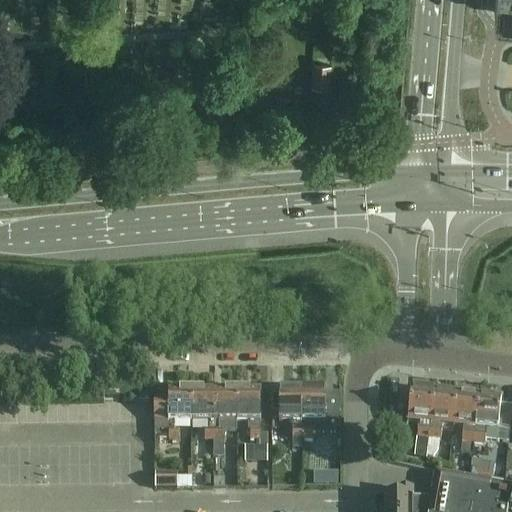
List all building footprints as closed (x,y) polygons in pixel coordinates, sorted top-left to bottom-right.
[(511,0),(494,0),(493,13),(511,14),(511,0)] [(328,87),(329,65),(314,64),(312,86),(328,87)] [(410,390),(407,423),(419,424),(417,440),(428,441),(433,393),(410,390)] [(168,400),(154,400),(154,424),(168,424),(168,443),(178,443),(178,433),(173,433),(173,424),(191,424),(191,391),(168,391),(168,400)] [(214,391),(191,391),(191,424),(209,424),(209,432),(204,432),(204,443),(214,443),(214,424),(214,391)] [(237,391),(214,391),(214,424),(214,443),(224,443),(224,432),(237,432),(237,424),(237,391)] [(260,391),(237,391),(237,424),(254,424),(254,432),(250,432),(250,443),(259,443),(259,424),(260,424),(260,391)] [(292,424),(292,432),(292,443),(302,442),(302,391),(278,391),(278,424),(292,424)] [(325,391),(302,391),(302,442),(302,443),(312,443),(312,423),(324,423),(324,431),(340,432),(339,395),(325,395),(325,391)] [(441,426),(452,427),(455,395),(433,393),(428,441),(440,442),(441,426)] [(461,445),(473,446),(478,397),(455,395),(452,427),(462,428),(461,445)] [(61,413),(120,413),(119,396),(61,397),(61,413)] [(511,409),(511,408),(500,408),(501,400),(478,397),(473,446),(484,447),(486,431),(497,432),(496,443),(508,445),(511,409)] [(267,448),(255,448),(255,464),(267,464),(267,448)] [(471,462),(470,474),(492,479),(494,466),(471,462)] [(507,511),(511,487),(488,483),(441,474),(435,473),(430,500),(427,511),(507,511)] [(177,475),(154,475),(154,484),(154,490),(177,490),(177,475)] [(384,500),(383,511),(427,511),(430,500),(412,499),(412,494),(386,494),(386,500),(384,500)]
